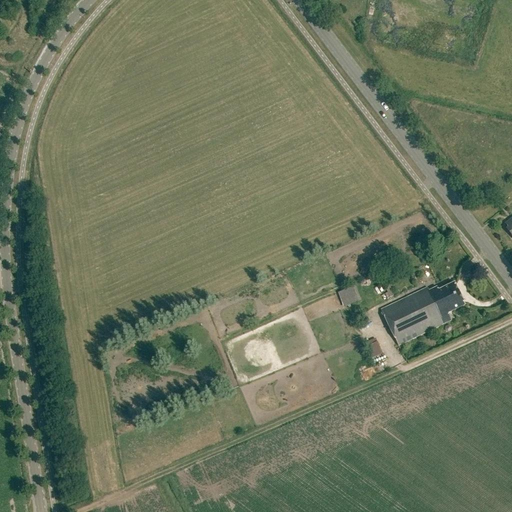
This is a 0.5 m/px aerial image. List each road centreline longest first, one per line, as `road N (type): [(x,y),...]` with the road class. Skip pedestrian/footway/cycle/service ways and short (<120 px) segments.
road 1 (secondary): [(40,511),(10,321),(6,202),(31,84),(90,0)]
road 2 (primary): [(511,280),(297,0)]
